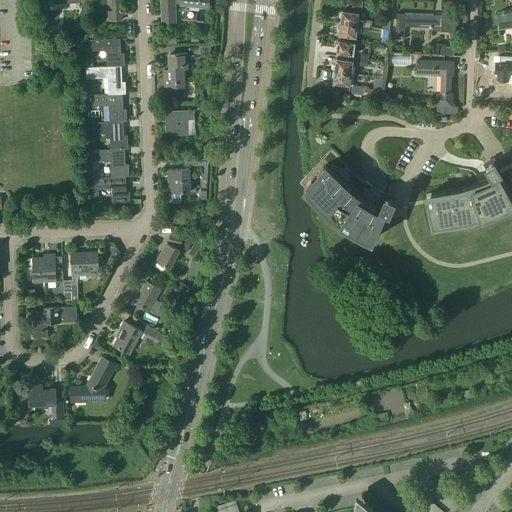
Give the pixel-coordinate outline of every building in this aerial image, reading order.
[(114,0),(115,11),(108,11),(109,20),(122,20),(121,0),(114,0)] [(160,0),(162,22),(176,21),(175,3),(180,3),(208,6),(208,0),(160,0)] [(341,17),(341,22),(363,25),(364,22),(364,20),(358,19),(359,12),(342,9),(342,11),(340,12),(340,16),(341,17)] [(497,12),(499,28),(511,25),(511,10),(504,11),(504,10),(501,11),(501,12),(497,12)] [(441,13),(441,14),(397,12),(396,34),(404,34),(405,25),(430,26),(430,29),(441,30),(455,31),(455,14),(441,13)] [(363,26),(363,25),(341,22),(340,27),(338,28),(338,31),(339,32),(339,34),(356,36),(356,31),(359,31),(359,26),(363,26)] [(120,37),(85,39),(85,51),(106,50),(107,66),(121,65),(125,65),(124,53),(121,53),(120,37)] [(337,52),(353,54),(355,41),(338,39),(338,42),(336,42),(336,45),(338,46),(337,52)] [(211,55),(211,44),(210,44),(200,44),(200,56),(211,55)] [(454,46),(441,45),(440,54),(453,54),(454,46)] [(177,86),(177,91),(185,90),(184,67),(188,67),(187,52),(163,53),(165,86),(177,86)] [(511,55),(493,54),(493,71),(511,71),(511,55)] [(333,64),(333,69),(352,72),(353,65),(362,66),(363,61),(353,60),(353,59),(336,56),(335,63),(333,64)] [(454,60),(417,59),(416,73),(441,74),(440,92),(436,92),(435,105),(444,105),(443,113),(457,112),(458,105),(452,105),(453,92),(450,92),(451,78),(453,78),(454,60)] [(122,81),(121,65),(107,66),(86,67),(86,78),(107,77),(108,93),(123,93),(126,92),(126,81),(122,81)] [(350,84),(352,72),(333,69),(332,75),(334,77),(333,82),(350,84)] [(382,91),(366,87),(364,94),(380,97),(382,91)] [(123,108),(123,93),(108,93),(87,94),(88,106),(108,105),(109,121),(124,120),(127,120),(127,108),(123,108)] [(194,108),(166,110),(167,135),(190,134),(189,118),(194,118),(194,108)] [(125,135),(124,120),(109,121),(88,122),(89,133),(109,132),(110,149),(125,148),(129,148),(128,135),(125,135)] [(126,163),(125,148),(110,149),(89,150),(90,161),(110,160),(111,176),(126,175),(130,175),(129,163),(126,163)] [(304,179),(300,183),(305,188),(306,188),(306,189),(311,193),(315,197),(316,199),(319,201),(322,204),(328,210),(329,211),(335,216),(336,216),(342,221),(343,221),(349,226),(351,227),(357,230),(357,231),(364,234),(367,236),(373,238),(375,234),(378,227),(384,213),(384,212),(385,210),(389,212),(395,199),(396,197),(386,193),(386,194),(384,193),(383,192),(379,190),(378,190),(373,186),(368,184),(367,183),(367,182),(364,180),(359,176),(353,170),(347,165),(341,158),(336,154),(334,152),(332,150),(330,149),(308,175),(304,179)] [(432,193),(425,194),(426,195),(426,197),(427,200),(427,204),(432,227),(434,227),(440,226),(448,225),(448,224),(456,224),(456,223),(465,222),(473,220),(474,220),(482,217),(490,214),(499,211),(506,207),(511,203),(511,151),(505,154),(503,155),(494,160),(494,158),(489,161),(485,163),(492,176),(488,178),(486,179),(484,180),(480,182),(470,185),(465,187),(460,188),(458,189),(450,190),(442,191),(432,193)] [(208,158),(189,159),(189,165),(204,165),(203,184),(207,184),(208,164),(208,158)] [(191,190),(190,168),(168,168),(169,191),(172,191),(172,199),(180,199),(180,191),(191,190)] [(127,190),(126,175),(111,176),(91,177),(91,188),(112,187),(113,204),(131,203),(130,190),(127,190)] [(183,237),(171,233),(169,240),(169,241),(168,243),(167,242),(157,260),(158,260),(155,266),(165,271),(168,266),(170,267),(180,249),(178,248),(180,244),(181,244),(183,237)] [(98,252),(72,253),(73,279),(63,280),(64,300),(74,300),(73,283),(79,283),(78,274),(87,274),(88,275),(89,276),(98,276),(99,274),(98,252)] [(49,257),(34,258),(35,281),(57,280),(55,254),(48,254),(49,257)] [(162,287),(146,279),(135,301),(150,309),(162,287)] [(183,291),(168,283),(165,289),(180,297),(183,291)] [(45,310),(28,311),(28,319),(34,319),(34,337),(50,337),(49,322),(77,321),(77,305),(45,307),(45,310)] [(143,329),(125,320),(120,330),(122,331),(115,344),(131,352),(143,329)] [(161,331),(148,324),(144,331),(157,338),(161,331)] [(88,385),(72,386),(72,400),(105,399),(105,384),(104,384),(115,363),(103,356),(88,385)] [(42,384),(29,384),(30,404),(52,403),(53,416),(64,415),(63,398),(57,399),(56,388),(43,388),(42,384)] [(378,511),(357,494),(353,511),(378,511)] [(239,511),(236,500),(216,506),(218,511),(239,511)] [(424,508),(428,511),(444,511),(431,500),(424,508)]
